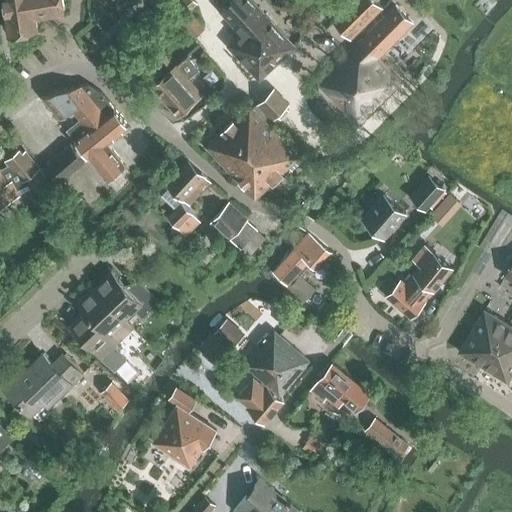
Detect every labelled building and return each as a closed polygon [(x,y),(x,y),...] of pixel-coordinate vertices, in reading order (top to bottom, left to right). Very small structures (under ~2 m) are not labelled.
[(64,10),(62,0),(4,0),(9,32),(36,28),(35,15),(64,10)] [(194,0),(181,0),(181,1),(171,10),(180,20),(189,11),(198,3),(194,0)] [(235,0),(222,12),(243,35),(230,47),(260,79),(293,48),(249,0),(235,0)] [(375,0),(351,0),(332,19),(351,38),(382,6),(375,0)] [(318,82),(319,84),(360,124),(403,81),(379,57),(414,23),(396,5),(318,82)] [(180,20),(171,10),(152,28),(161,38),(180,20)] [(180,20),(196,37),(205,28),(189,11),(180,20)] [(146,85),(171,62),(162,52),(156,57),(149,49),(129,67),(146,85)] [(176,64),(152,86),(178,115),(203,93),(189,76),(199,68),(188,55),(177,64),(176,64)] [(56,89),(42,97),(62,120),(72,111),(79,119),(67,129),(108,180),(126,166),(108,143),(130,126),(102,92),(88,83),(56,89)] [(258,102),(273,118),(289,103),(274,87),(258,102)] [(266,119),(251,103),(206,145),(236,177),(245,168),(244,167),(249,162),(241,154),(247,149),(252,153),(261,145),(251,132),(266,119)] [(300,155),(284,138),(266,119),(251,132),(261,145),(252,153),(247,149),(241,154),(249,162),(244,167),(245,168),(236,177),(255,198),(300,155)] [(45,164),(59,182),(86,161),(70,143),(45,164)] [(0,204),(20,194),(20,193),(32,187),(43,201),(58,189),(35,160),(32,163),(20,148),(5,160),(8,164),(0,168),(0,204)] [(187,207),(211,181),(188,161),(167,185),(169,187),(162,195),(176,208),(168,217),(186,235),(201,221),(187,207)] [(426,210),(445,188),(430,174),(411,196),(426,210)] [(451,189),(430,212),(444,225),(465,203),(451,189)] [(384,237),(406,211),(385,193),(363,218),(384,237)] [(230,238),(241,248),(242,247),(249,253),(264,237),(257,230),(258,229),(247,219),(248,218),(229,200),(210,222),(229,239),(230,238)] [(284,283),(305,300),(315,288),(300,275),(310,263),(316,269),(319,267),(322,265),(329,257),(332,252),(309,232),(285,260),(276,274),(285,282),(284,283)] [(412,258),(416,262),(418,264),(412,272),(413,273),(405,282),(401,278),(387,295),(411,316),(426,299),(425,298),(432,289),(433,290),(454,267),(425,242),(412,258)] [(112,271),(95,287),(126,320),(126,319),(136,310),(143,317),(159,301),(141,282),(131,291),(112,271)] [(101,358),(116,344),(133,326),(126,319),(126,320),(95,287),(78,304),(84,310),(69,325),(101,358)] [(485,309),(477,321),(459,351),(484,366),(509,324),(485,309)] [(231,349),(245,333),(227,318),(214,334),(231,349)] [(507,380),(511,372),(511,326),(509,324),(484,366),(507,380)] [(244,365),(262,380),(279,395),(309,360),(274,329),(244,365)] [(210,332),(198,345),(204,351),(202,353),(215,365),(228,350),(210,332)] [(74,385),(83,377),(61,354),(51,364),(42,354),(27,368),(24,365),(15,374),(18,376),(7,387),(33,415),(45,404),(48,408),(73,385),(74,385)] [(318,395),(324,400),(327,396),(339,406),(346,397),(358,407),(370,392),(332,363),(314,385),(321,391),(318,395)] [(285,400),(279,395),(262,380),(260,382),(254,377),(237,396),(243,402),(242,403),(264,420),(285,400)] [(101,393),(119,411),(130,399),(113,381),(101,393)] [(176,386),(169,398),(189,411),(196,399),(176,386)] [(177,404),(153,441),(190,465),(202,446),(205,448),(217,430),(177,404)] [(366,429),(389,447),(399,456),(409,444),(375,417),(366,429)] [(0,449),(14,437),(0,422),(0,449)] [(332,439),(317,427),(306,441),(321,452),(332,439)] [(34,477),(36,475),(40,480),(49,471),(32,453),(22,462),(26,466),(25,467),(23,470),(23,474),(24,477),(27,479),(31,479),(34,477)] [(234,510),(236,511),(302,511),(261,477),(234,510)] [(209,511),(214,505),(205,497),(192,511),(209,511)]
